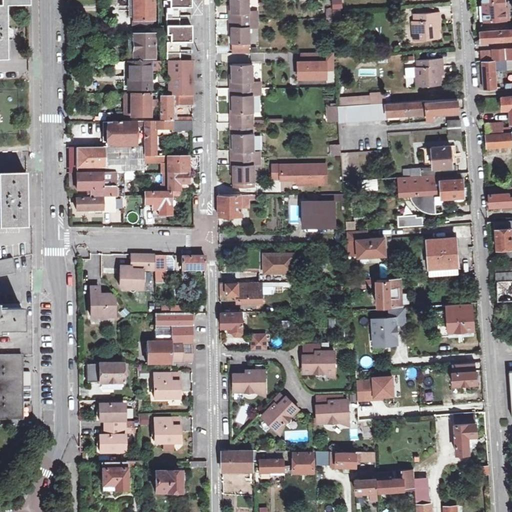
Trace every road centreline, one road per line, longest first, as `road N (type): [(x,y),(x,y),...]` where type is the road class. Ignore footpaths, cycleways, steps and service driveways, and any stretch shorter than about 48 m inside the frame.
road 1 (residential): [(498,511),(464,0)]
road 2 (tertiary): [(52,238),(61,427),(34,511)]
road 3 (unclassified): [(214,511),(208,242)]
road 4 (residential): [(206,0),(208,242)]
road 5 (tertiary): [(49,0),(52,238)]
road 6 (residential): [(52,238),(208,242)]
road 7 (unknown): [(352,143),(365,132),(472,114)]
road 8 (unknown): [(211,355),(280,358),(304,405)]
